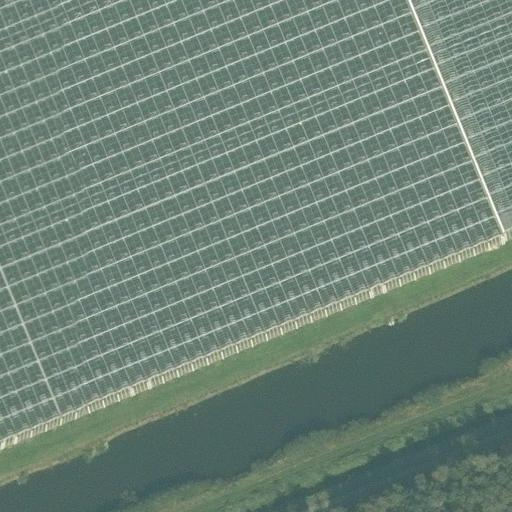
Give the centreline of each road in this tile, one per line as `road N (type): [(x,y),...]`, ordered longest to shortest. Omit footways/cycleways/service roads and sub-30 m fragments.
road 1 (track): [(511,386),(204,511)]
road 2 (track): [(316,511),(511,433)]
